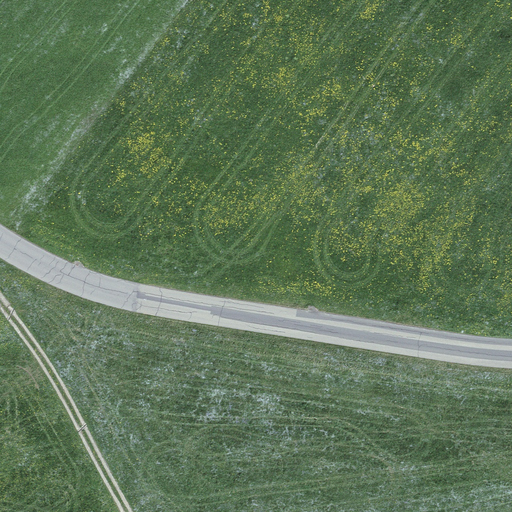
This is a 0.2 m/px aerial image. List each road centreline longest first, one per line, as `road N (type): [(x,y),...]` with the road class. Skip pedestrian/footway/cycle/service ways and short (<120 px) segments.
road 1 (unclassified): [(0,242),(74,280),(141,298),(511,352)]
road 2 (track): [(0,300),(127,511)]
